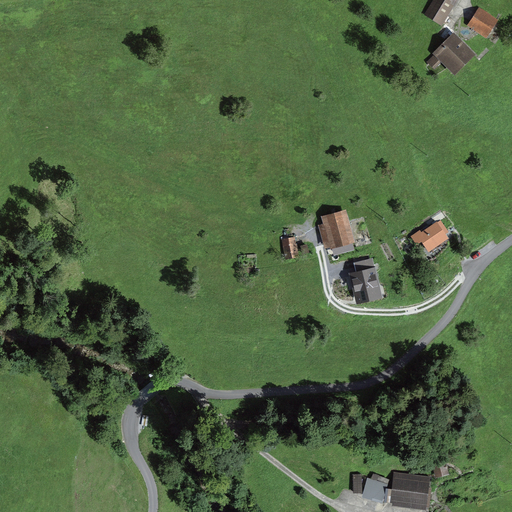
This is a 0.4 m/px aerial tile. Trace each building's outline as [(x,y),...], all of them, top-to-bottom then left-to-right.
[(456,0),(432,0),(424,14),(442,24),(456,0)] [(498,19),(478,6),(467,24),(486,36),(498,19)] [(476,51),(453,31),(432,51),(434,53),(426,61),(434,67),(441,60),(455,73),(476,51)] [(345,208),(322,215),(323,223),(318,224),(324,246),(329,245),(330,247),(334,246),(336,252),(353,247),(351,241),(354,240),(349,220),(346,210),(345,208)] [(419,231),(412,235),(417,242),(421,239),(428,249),(447,236),(436,222),(421,233),(419,231)] [(294,237),(283,239),(286,255),(297,253),(294,237)] [(356,261),(345,264),(348,273),(358,270),(356,261)] [(344,281),(321,286),(327,313),(351,308),(344,281)] [(445,463),(433,466),(436,476),(448,473),(445,463)] [(430,477),(394,472),(390,504),(427,508),(430,477)] [(386,483),(369,477),(362,496),(380,502),(386,483)]
